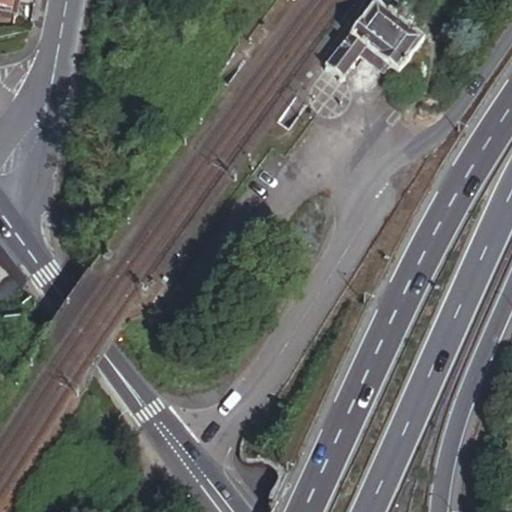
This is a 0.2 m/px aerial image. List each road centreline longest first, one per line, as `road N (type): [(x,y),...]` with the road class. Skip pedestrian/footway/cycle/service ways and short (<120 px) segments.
road 1 (secondary): [(511,39),(429,143),(392,149),(372,173),(375,206),(249,397),(182,454)]
road 2 (trunk): [(511,108),(304,511)]
road 3 (trunk): [(366,511),(511,201)]
road 4 (secondary): [(182,454),(0,211)]
road 5 (primary): [(447,511),(474,378),(511,297)]
road 6 (tertiary): [(65,0),(40,110),(0,180)]
